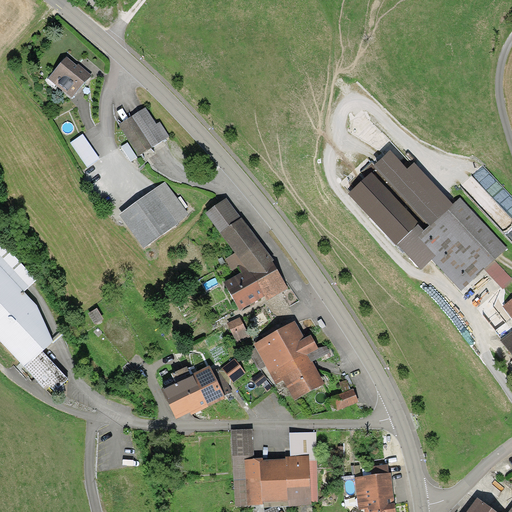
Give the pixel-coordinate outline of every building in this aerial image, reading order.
[(67,57),(48,80),(71,99),(91,75),(78,65),(77,66),(67,57)] [(146,109),(120,127),(139,156),(169,137),(160,123),(157,125),(146,109)] [(82,134),(71,142),(87,166),(98,158),(82,134)] [(124,146),(132,161),(138,157),(130,143),(124,146)] [(391,153),(377,166),(431,224),(451,206),(415,167),(409,173),(391,153)] [(414,240),(425,230),(372,174),(349,195),(422,271),(433,259),(414,240)] [(166,183),(120,216),(144,248),(189,215),(166,183)] [(425,230),(414,240),(433,259),(462,291),(485,270),(496,261),(508,248),(461,198),(451,206),(431,224),(425,230)] [(221,234),(242,219),(227,199),(206,214),(221,234)] [(225,286),(240,312),(265,297),(268,301),(289,290),(278,271),(279,270),(273,259),(242,219),(221,234),(235,254),(225,259),(232,270),(238,267),(244,276),(225,286)] [(31,287),(0,254),(0,341),(25,368),(47,391),(54,384),(59,389),(60,388),(68,380),(43,352),(53,342),(38,306),(24,292),(31,287)] [(511,280),(511,279),(496,261),(485,270),(502,290),(511,280)] [(98,309),(89,314),(95,325),(104,320),(98,309)] [(241,319),(229,325),(237,343),(250,337),(241,319)] [(283,382),(294,401),(325,385),(313,363),(331,353),(327,347),(318,348),(311,336),(305,339),(296,323),(254,345),(256,348),(266,366),(276,386),(283,382)] [(511,333),(501,342),(511,356),(511,333)] [(259,371),(266,366),(256,348),(248,352),(259,371)] [(235,359),(220,371),(229,386),(246,372),(235,359)] [(175,384),(162,391),(178,421),(190,414),(191,417),(227,399),(225,396),(233,393),(229,386),(220,371),(218,369),(212,372),(209,367),(192,376),(188,367),(171,376),(175,384)] [(262,372),(253,380),(258,386),(267,379),(262,372)] [(352,388),(333,396),(337,406),(356,398),(352,388)] [(232,431),(236,507),(262,505),(262,504),(260,461),(263,461),(263,459),(254,460),(252,430),(232,431)] [(290,434),(291,457),(309,457),(309,461),(317,461),(316,433),(290,434)] [(288,507),(311,506),(311,502),(318,502),(317,461),(309,461),(309,457),(291,457),(286,457),(286,460),(288,507)] [(286,460),(263,461),(260,461),(262,504),(264,504),(264,509),(272,508),(277,508),(288,507),(286,460)] [(373,466),(374,476),(389,474),(388,465),(373,466)] [(365,510),(364,511),(395,511),(394,500),(391,474),(389,474),(374,476),(355,478),(359,511),(365,510)] [(468,511),(495,511),(478,500),(468,511)]
